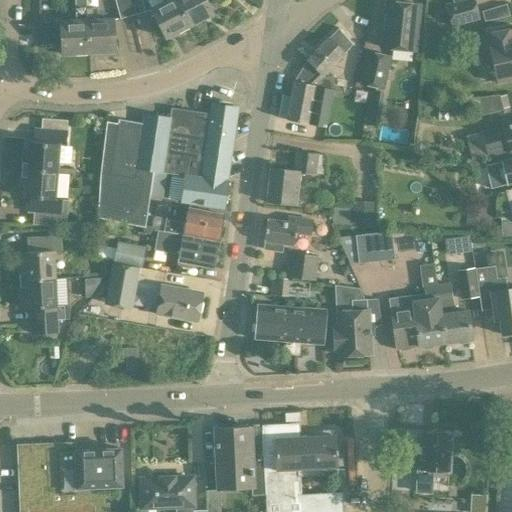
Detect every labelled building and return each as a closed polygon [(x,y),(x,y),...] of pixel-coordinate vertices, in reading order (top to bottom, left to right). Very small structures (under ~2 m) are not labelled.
[(62,55),(88,54),(86,9),(86,0),(74,0),(75,9),(74,9),(74,21),(61,21),(62,55)] [(131,15),(127,0),(113,0),(119,19),(131,15)] [(140,0),(127,0),(131,15),(144,12),(140,0)] [(189,27),(175,0),(163,0),(164,2),(151,8),(166,38),(189,27)] [(175,0),(189,27),(212,15),(204,0),(175,0)] [(419,4),(386,1),(382,47),(414,50),(419,4)] [(505,5),(481,11),(484,21),(508,16),(505,5)] [(97,9),(86,9),(88,54),(113,53),(112,19),(97,20),(97,9)] [(497,83),(511,79),(511,27),(480,34),(486,65),(493,63),(497,83)] [(40,28),(41,42),(55,42),(54,34),(48,28),(40,28)] [(353,44),(338,28),(329,39),(328,39),(305,62),(293,81),(287,120),(324,127),(331,90),(312,85),(353,44)] [(385,88),(391,56),(366,51),(359,83),(385,88)] [(427,103),(438,104),(439,91),(428,90),(427,103)] [(184,175),(226,180),(236,107),(211,103),(210,113),(171,108),(170,118),(143,114),(142,123),(118,120),(117,123),(106,122),(100,175),(97,218),(145,227),(149,194),(153,172),(165,173),(184,175)] [(41,129),(34,128),(33,142),(28,142),(27,152),(22,152),(20,169),(56,172),(58,145),(66,145),(67,131),(66,131),(67,121),(41,119),(41,129)] [(501,127),(480,132),(466,136),(472,160),(477,159),(508,151),(508,153),(511,151),(511,121),(501,125),(501,127)] [(415,143),(413,151),(424,153),(425,145),(415,143)] [(296,205),(299,174),(315,175),(318,154),(294,151),(292,170),(271,168),(267,202),(296,205)] [(511,155),(499,159),(504,182),(511,180),(511,155)] [(56,172),(20,169),(19,187),(24,188),(23,198),(27,198),(26,211),(33,211),(31,225),(65,225),(67,200),(54,199),(56,172)] [(226,180),(184,175),(181,201),(224,208),(228,182),(226,180)] [(500,214),(511,211),(506,192),(499,194),(500,214)] [(466,223),(489,226),(492,205),(468,202),(466,223)] [(351,223),(352,209),(333,208),(332,222),(351,223)] [(153,216),(150,229),(217,241),(223,216),(188,209),(185,222),(164,218),(153,216)] [(313,220),(287,216),(286,222),(267,219),(264,241),(265,241),(264,249),(281,252),(283,243),(294,245),(295,232),(310,235),(313,220)] [(217,241),(150,229),(157,231),(154,250),(178,255),(177,260),(212,267),(217,241)] [(357,264),(393,259),(390,231),(354,235),(357,264)] [(18,264),(19,281),(54,280),(53,252),(60,251),(59,235),(25,237),(26,253),(22,253),(22,264),(18,264)] [(467,236),(446,240),(448,254),(469,251),(467,236)] [(145,247),(117,241),(116,248),(96,244),(96,259),(112,262),(141,268),(145,247)] [(289,251),(286,276),(314,281),(318,256),(289,251)] [(130,308),(137,268),(112,263),(104,302),(130,308)] [(340,272),(342,277),(350,274),(347,266),(341,268),(340,272)] [(460,299),(478,297),(474,268),(456,270),(457,282),(460,298),(460,299)] [(511,271),(502,273),(507,305),(491,308),(493,321),(498,320),(500,334),(511,332),(511,271)] [(288,278),(271,277),(270,294),(287,295),(288,278)] [(102,278),(85,278),(85,297),(90,297),(102,278)] [(54,280),(19,281),(20,299),(24,299),(25,309),(29,309),(31,334),(58,332),(58,320),(64,319),(64,305),(55,305),(54,280)] [(436,284),(439,301),(450,299),(448,284),(448,283),(436,284)] [(442,324),(436,284),(423,286),(424,293),(387,299),(390,317),(389,317),(394,348),(444,342),(442,324)] [(333,329),(334,347),(333,347),(334,349),(339,348),(339,355),(368,354),(365,299),(364,299),(360,288),(335,285),(337,328),(332,328),(332,329),(333,329)] [(195,321),(200,293),(160,286),(155,314),(195,321)] [(256,305),(253,339),(321,344),(325,301),(302,299),(301,309),(256,305)] [(452,312),(450,299),(439,301),(444,342),(459,340),(460,343),(470,342),(470,338),(471,338),(467,310),(452,312)] [(148,333),(96,335),(97,369),(148,368),(148,333)] [(342,511),(341,492),(315,494),(315,498),(298,498),(297,469),(343,467),(342,453),(335,453),(334,436),(333,436),(332,433),(330,430),(316,431),(314,434),(314,437),(297,437),(296,425),(261,426),(265,495),(265,511),(342,511)] [(265,495),(261,426),(249,427),(215,429),(218,490),(205,490),(205,511),(219,511),(219,490),(250,488),(251,495),(265,495)] [(431,492),(431,468),(448,469),(449,435),(421,435),(420,468),(417,468),(416,491),(431,492)] [(75,450),(75,442),(74,442),(18,445),(17,445),(18,462),(17,462),(19,511),(94,511),(93,488),(122,486),(120,448),(75,450)] [(175,511),(192,511),(192,509),(192,478),(173,478),(173,477),(160,477),(160,479),(140,479),(141,509),(161,509),(161,507),(175,506),(175,511)]
